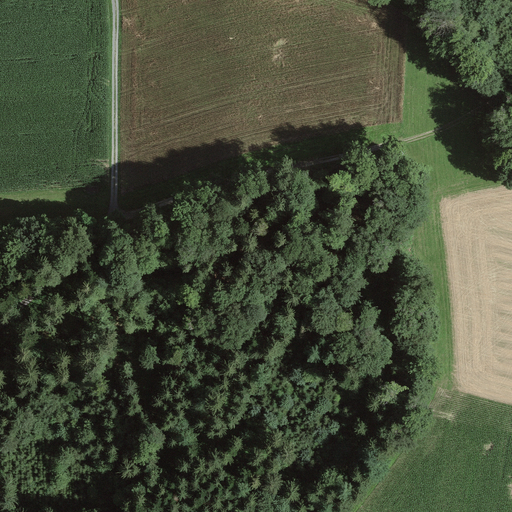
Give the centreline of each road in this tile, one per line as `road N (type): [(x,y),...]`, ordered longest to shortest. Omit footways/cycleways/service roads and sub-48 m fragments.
road 1 (track): [(511,92),(404,141),(257,173),(114,218),(0,337)]
road 2 (track): [(114,218),(115,0)]
